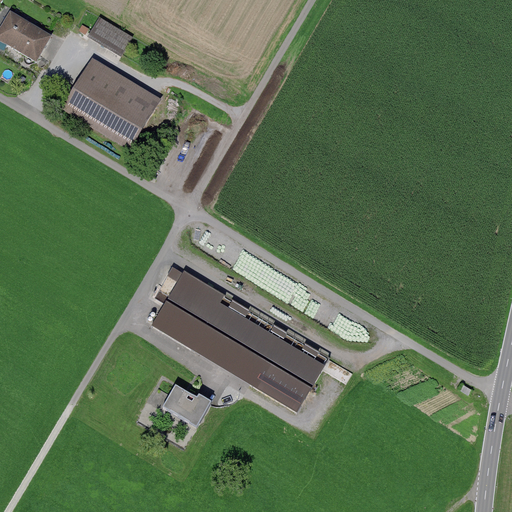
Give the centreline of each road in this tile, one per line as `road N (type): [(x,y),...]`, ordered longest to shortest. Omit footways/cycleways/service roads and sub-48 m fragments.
road 1 (track): [(511,404),(0,96)]
road 2 (track): [(188,208),(10,511)]
road 3 (unknown): [(170,239),(336,354),(359,356),(404,338)]
road 4 (track): [(27,113),(64,58),(82,50),(244,119)]
road 5 (track): [(188,208),(313,0)]
road 6 (secondary): [(484,511),(511,345)]
